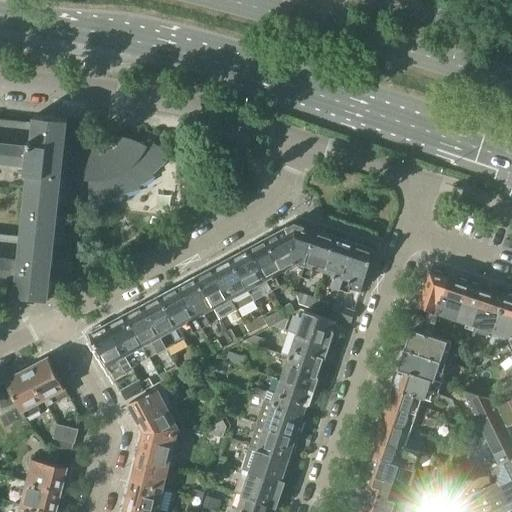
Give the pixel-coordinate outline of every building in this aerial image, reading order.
[(33,123),(31,122),(0,119),(0,161),(26,165),(25,172),(28,173),(21,237),(0,234),(0,281),(8,282),(8,277),(17,278),(15,295),(48,299),(62,176),(64,145),(67,119),(34,115),(33,123)] [(91,152),(64,145),(62,176),(79,178),(80,197),(88,197),(88,198),(89,198),(89,197),(105,200),(105,201),(107,201),(106,197),(122,196),(122,197),(124,196),(123,192),(138,188),(139,188),(140,188),(138,184),(152,176),(153,175),(151,173),(163,161),(164,161),(161,158),(165,152),(166,151),(148,139),(145,144),(143,144),(141,143),(140,142),(139,142),(137,141),(136,140),(134,140),(133,139),(131,139),(129,139),(127,138),(126,137),(124,137),(122,137),(121,136),(119,136),(117,136),(116,135),(113,136),(112,135),(110,135),(108,136),(107,136),(105,137),(104,138),(102,139),(100,139),(99,141),(98,142),(97,143),(96,144),(95,146),(93,147),(93,149),(92,150),(91,152)] [(462,212),(472,216),(476,206),(465,202),(462,212)] [(276,233),(268,237),(284,270),(300,261),(305,263),(308,264),(311,254),(308,253),(311,243),(313,244),(317,233),(317,230),(295,223),(290,225),(289,229),(280,234),(276,233)] [(323,235),(317,233),(313,244),(311,243),(308,253),(311,254),(308,264),(305,263),(301,275),(310,278),(314,266),(325,270),(337,237),(326,234),(323,235)] [(258,246),(252,249),(258,260),(256,261),(261,271),(265,269),(269,278),(268,279),(273,290),(280,286),(274,275),(284,270),(268,237),(259,242),(258,246)] [(345,240),(337,237),(325,270),(334,273),(330,286),(340,289),(344,279),(346,279),(349,268),(346,267),(349,256),(351,257),(354,245),(347,243),(345,240)] [(361,248),(354,245),(351,257),(349,256),(346,267),(349,268),(346,279),(344,279),(340,289),(348,292),(349,288),(360,292),(373,252),(371,249),(365,247),(361,248)] [(241,252),(233,256),(249,289),(258,283),(264,295),(273,290),(268,279),(269,278),(265,269),(261,271),(256,261),(258,260),(252,249),(245,253),(241,252)] [(222,265),(216,268),(221,280),(220,281),(225,290),(228,289),(233,298),(231,299),(237,310),(245,305),(254,300),(249,289),(233,256),(223,261),(222,265)] [(205,271),(197,276),(214,307),(223,303),(229,314),(237,310),(231,299),(233,298),(228,289),(225,290),(220,281),(221,280),(216,268),(209,272),(205,271)] [(433,327),(438,312),(437,312),(442,296),(445,297),(448,286),(446,285),(449,278),(442,276),(442,272),(434,269),(432,272),(430,272),(419,305),(429,309),(426,318),(416,315),(411,328),(431,335),(433,327)] [(187,284),(181,287),(187,299),(185,300),(190,309),(194,308),(198,317),(197,317),(202,328),(210,324),(204,313),(214,307),(197,276),(188,280),(187,284)] [(438,312),(456,319),(468,284),(467,284),(466,280),(459,278),(456,281),(449,278),(446,285),(448,286),(445,297),(442,296),(437,312),(438,312)] [(463,328),(473,331),(477,320),(475,319),(479,310),(481,311),(484,301),(483,300),(487,291),(479,288),(479,284),(472,282),(469,285),(468,284),(456,319),(466,322),(463,328)] [(170,290),(161,295),(178,327),(188,322),(194,333),(202,328),(197,317),(198,317),(194,308),(190,309),(185,300),(187,299),(181,287),(173,291),(170,290)] [(473,331),(492,338),(506,297),(504,297),(504,293),(497,290),(494,293),(487,291),(483,300),(484,301),(481,311),(479,310),(475,319),(477,320),(473,331)] [(299,304),(312,309),(316,298),(296,291),(299,304)] [(489,344),(495,346),(509,338),(509,334),(511,332),(511,295),(509,294),(506,297),(492,338),(489,344)] [(151,303),(144,307),(151,318),(149,319),(154,329),(157,327),(162,336),(160,337),(166,348),(174,343),(168,332),(178,327),(161,295),(153,299),(151,303)] [(312,309),(330,315),(334,304),(316,298),(312,309)] [(282,308),(282,309),(287,318),(290,316),(293,314),(296,313),(290,303),(282,308)] [(334,304),(330,315),(350,322),(354,311),(334,304)] [(135,309),(127,313),(144,345),(150,356),(158,352),(166,348),(160,337),(162,336),(157,327),(154,329),(149,319),(151,318),(144,307),(138,310),(135,309)] [(287,318),(282,309),(265,319),(269,327),(272,326),(285,330),(290,316),(287,318)] [(304,310),(296,334),(330,345),(335,330),(331,329),(334,321),(304,310)] [(116,322),(110,325),(116,337),(115,338),(120,347),(123,345),(127,354),(126,355),(132,366),(140,362),(134,350),(144,345),(127,313),(117,318),(116,322)] [(249,333),(244,323),(242,319),(235,323),(237,327),(227,332),(232,343),(249,333)] [(252,319),(244,323),(249,333),(257,329),(252,319)] [(116,337),(110,325),(103,329),(99,328),(93,331),(92,335),(91,335),(112,373),(122,368),(124,371),(132,366),(126,355),(127,354),(123,345),(120,347),(115,338),(116,337)] [(431,335),(437,337),(439,329),(433,327),(431,335)] [(437,337),(431,335),(411,328),(404,349),(444,363),(448,352),(443,351),(447,340),(437,337)] [(511,344),(511,346),(511,332),(509,334),(509,338),(495,346),(494,346),(497,352),(511,344)] [(263,338),(260,336),(256,334),(245,340),(258,347),(263,339),(263,338)] [(289,357),(319,367),(322,359),(325,360),(330,345),(296,334),(295,337),(291,349),(289,357)] [(459,345),(467,347),(470,337),(463,334),(459,345)] [(211,343),(215,352),(222,348),(217,339),(211,343)] [(441,372),(444,363),(404,349),(398,368),(434,379),(437,371),(441,372)] [(463,356),(461,364),(468,366),(470,358),(463,356)] [(289,357),(281,380),(314,391),(319,376),(316,375),(319,367),(289,357)] [(35,365),(28,369),(44,400),(47,406),(68,395),(49,358),(44,360),(41,359),(36,362),(35,365)] [(166,372),(169,377),(179,371),(176,366),(166,372)] [(421,397),(434,401),(437,394),(431,392),(431,391),(427,389),(430,379),(433,380),(434,379),(398,368),(392,386),(421,397)] [(44,400),(28,369),(20,373),(17,372),(11,375),(10,378),(6,380),(26,417),(40,410),(37,403),(44,400)] [(140,381),(145,390),(151,386),(146,377),(140,381)] [(473,392),(477,394),(477,393),(468,377),(462,389),(473,392)] [(314,391),(281,380),(276,393),(267,390),(264,399),(273,403),(303,413),(306,405),(309,406),(314,391)] [(121,390),(126,401),(127,400),(145,390),(140,381),(122,390),(121,390)] [(141,425),(173,408),(161,386),(129,403),(131,405),(130,408),(134,414),(136,415),(141,425)] [(418,405),(421,397),(392,386),(386,404),(427,416),(430,409),(418,405)] [(254,395),(264,399),(266,391),(257,388),(254,395)] [(493,400),(477,394),(462,389),(481,427),(501,417),(499,413),(493,400)] [(434,401),(455,409),(452,400),(437,394),(434,401)] [(264,399),(256,422),(299,437),(304,422),(301,421),(303,413),(273,403),(264,399)] [(434,419),(427,416),(386,404),(380,422),(410,431),(413,423),(421,425),(426,424),(432,426),(434,419)] [(158,442),(184,427),(173,408),(141,425),(142,425),(141,427),(144,432),(145,432),(143,439),(158,442)] [(511,409),(511,408),(499,413),(501,417),(507,428),(511,425),(511,409)] [(481,427),(499,464),(511,457),(511,439),(507,428),(501,417),(481,427)] [(210,433),(222,437),(226,426),(222,420),(212,426),(210,433)] [(249,445),(258,448),(288,459),(291,451),(294,452),(299,437),(256,422),(256,423),(249,445)] [(407,439),(410,431),(380,422),(374,438),(416,451),(419,444),(407,439)] [(53,438),(57,439),(73,443),(74,443),(78,429),(56,424),(53,438)] [(138,459),(169,466),(173,467),(181,433),(184,427),(158,442),(143,439),(142,445),(139,446),(138,453),(139,456),(138,459)] [(449,432),(445,442),(454,446),(456,442),(458,435),(449,432)] [(419,452),(416,451),(374,438),(369,454),(410,468),(413,469),(419,452)] [(73,443),(57,439),(54,451),(60,453),(70,455),(73,443)] [(445,442),(439,459),(449,463),(454,446),(445,442)] [(241,469),(242,470),(283,483),(288,468),(285,467),(288,459),(258,448),(249,445),(241,469)] [(32,458),(26,481),(60,490),(61,488),(63,487),(65,480),(63,477),(66,467),(57,465),(60,453),(54,451),(47,450),(44,461),(32,458)] [(415,470),(413,469),(410,468),(369,454),(363,472),(405,485),(410,486),(415,470)] [(506,479),(497,483),(508,504),(511,502),(511,457),(499,464),(502,470),(506,479)] [(133,481),(163,489),(169,466),(138,459),(138,460),(136,461),(134,468),(135,470),(133,481)] [(449,463),(439,459),(434,476),(444,480),(449,463)] [(215,470),(222,472),(224,464),(218,462),(215,470)] [(459,466),(450,463),(447,472),(454,475),(459,466)] [(235,493),(242,495),(275,506),(283,483),(242,470),(235,493)] [(403,493),(405,485),(363,472),(357,489),(365,492),(387,499),(391,489),(403,493)] [(0,479),(0,482),(12,486),(14,478),(1,475),(0,479)] [(452,482),(445,480),(441,490),(439,498),(438,498),(437,502),(444,505),(445,504),(446,501),(452,482)] [(26,481),(20,504),(49,511),(54,511),(55,510),(57,509),(59,502),(58,500),(60,490),(26,481)] [(127,504),(155,511),(157,511),(163,489),(133,481),(130,490),(128,491),(126,498),(128,501),(127,504)] [(437,511),(492,511),(508,504),(497,483),(437,511)] [(428,494),(439,498),(441,490),(431,486),(428,494)] [(395,502),(387,499),(365,492),(359,509),(369,511),(397,511),(392,510),(395,502)] [(439,498),(428,494),(422,510),(426,511),(433,511),(437,502),(438,498),(439,498)] [(225,511),(273,511),(275,506),(242,495),(237,509),(227,506),(225,511)] [(511,511),(511,502),(508,504),(492,511),(511,511)] [(185,511),(197,511),(199,506),(188,503),(185,511)]
